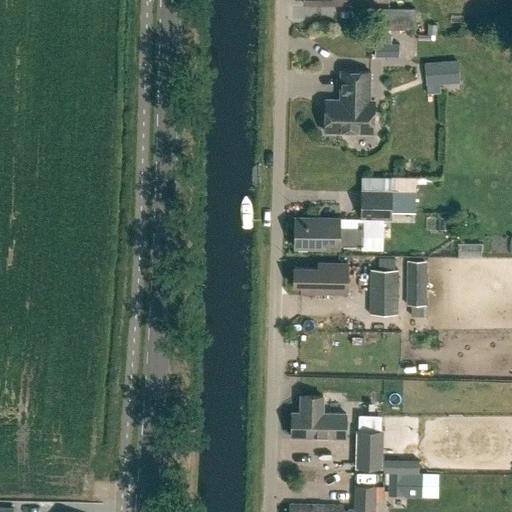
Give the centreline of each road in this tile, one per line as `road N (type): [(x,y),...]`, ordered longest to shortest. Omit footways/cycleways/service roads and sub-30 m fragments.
road 1 (secondary): [(146,511),(172,0)]
road 2 (residential): [(267,511),(281,0)]
